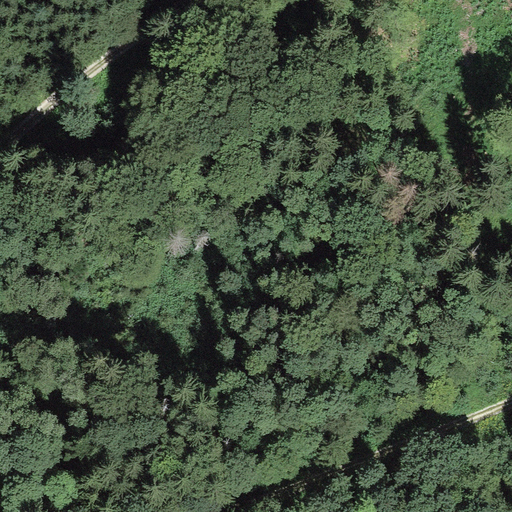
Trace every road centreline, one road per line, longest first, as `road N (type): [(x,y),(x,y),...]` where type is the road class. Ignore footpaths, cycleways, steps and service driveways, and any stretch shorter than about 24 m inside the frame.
road 1 (track): [(218,511),(511,396)]
road 2 (track): [(187,0),(0,144)]
